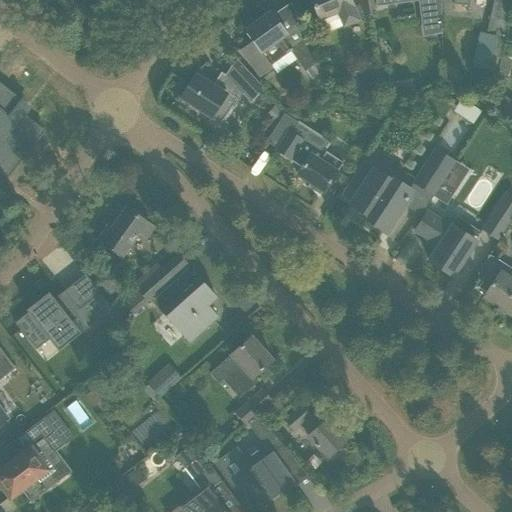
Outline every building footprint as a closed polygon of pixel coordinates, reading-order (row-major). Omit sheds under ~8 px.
[(344,24),(369,13),(367,0),(311,0),(325,32),(344,24)] [(433,34),(442,33),(441,0),(375,0),(376,7),(393,5),(392,0),(421,0),(424,17),(431,17),(433,34)] [(496,69),(511,3),(498,0),(493,0),(486,35),(495,37),(488,67),(496,69)] [(252,41),(240,50),(251,66),(259,77),(272,68),(270,65),(290,51),(296,60),(304,71),(306,70),(313,79),(321,73),(318,66),(313,54),(307,40),(299,22),(298,22),(299,25),(287,33),(271,11),(244,30),(252,41)] [(238,61),(226,76),(220,72),(211,87),(195,76),(197,74),(196,74),(180,98),(190,105),(191,104),(210,116),(209,117),(222,125),(222,124),(237,101),(238,101),(242,94),(250,103),(261,87),(238,61)] [(412,81),(389,85),(393,104),(414,90),(412,81)] [(0,147),(1,148),(0,148),(0,172),(7,179),(19,164),(17,163),(42,131),(25,118),(26,117),(25,116),(23,114),(22,115),(15,110),(23,101),(24,100),(21,98),(20,99),(19,101),(0,85),(0,147)] [(511,100),(494,90),(488,110),(511,124),(511,100)] [(273,107),(267,117),(277,123),(283,113),(273,107)] [(277,123),(265,141),(277,148),(275,151),(279,153),(290,160),(291,159),(302,166),(297,174),(309,183),(307,186),(319,194),(322,191),(324,192),(334,175),(337,172),(342,163),(326,152),(322,149),(326,142),(298,123),(287,117),(283,113),(277,123)] [(434,148),(412,182),(434,196),(445,179),(456,162),(434,148)] [(363,160),(353,176),(340,196),(363,211),(360,216),(385,232),(403,205),(412,191),(388,175),(363,160)] [(445,179),(434,196),(447,204),(458,187),(445,179)] [(497,207),(482,229),(498,240),(511,219),(511,196),(506,193),(497,207)] [(138,232),(145,237),(153,227),(126,208),(111,229),(108,226),(98,240),(114,252),(120,257),(138,232)] [(425,214),(414,231),(437,247),(428,261),(452,276),(463,260),(475,242),(476,243),(482,234),(473,228),(457,217),(451,225),(451,226),(427,211),(425,214)] [(177,256),(160,271),(156,267),(133,288),(137,292),(123,306),(132,316),(187,266),(177,256)] [(511,271),(503,265),(489,256),(477,274),(479,279),(473,288),(484,295),(483,296),(511,315),(511,271)] [(185,293),(179,298),(176,295),(160,309),(189,342),(202,330),(217,317),(207,305),(216,298),(200,280),(185,293)] [(27,312),(14,323),(36,350),(49,340),(58,351),(80,333),(71,322),(76,318),(85,330),(112,308),(99,292),(78,309),(64,291),(54,299),(48,292),(25,310),(27,312)] [(217,367),(210,374),(218,384),(226,376),(242,394),(238,397),(239,398),(256,383),(252,378),(272,360),(251,336),(230,355),(217,367)] [(0,423),(8,418),(0,407),(0,379),(15,368),(0,348),(0,423)] [(18,350),(11,355),(18,364),(25,359),(18,350)] [(180,377),(169,365),(147,385),(158,397),(180,377)] [(93,388),(86,393),(95,404),(101,399),(93,388)] [(245,425),(266,406),(271,401),(262,390),(235,414),(245,425)] [(307,436),(313,443),(326,458),(344,441),(326,420),(318,427),(309,417),(310,416),(301,406),(286,419),(285,420),(294,430),(299,426),(308,435),(307,436)] [(248,423),(272,452),(251,467),(237,447),(213,463),(236,496),(258,480),(271,498),(293,482),(283,469),(295,460),(256,416),(248,423)] [(10,463),(0,470),(0,483),(10,497),(20,489),(31,503),(46,491),(36,477),(47,469),(46,468),(59,458),(55,452),(64,445),(56,435),(43,418),(24,433),(33,446),(13,461),(10,463)] [(182,436),(169,446),(177,455),(189,445),(182,436)] [(193,444),(176,457),(184,468),(203,493),(182,509),(184,511),(244,511),(245,511),(223,482),(220,479),(201,455),(193,444)] [(126,478),(133,488),(146,479),(139,469),(126,478)]
